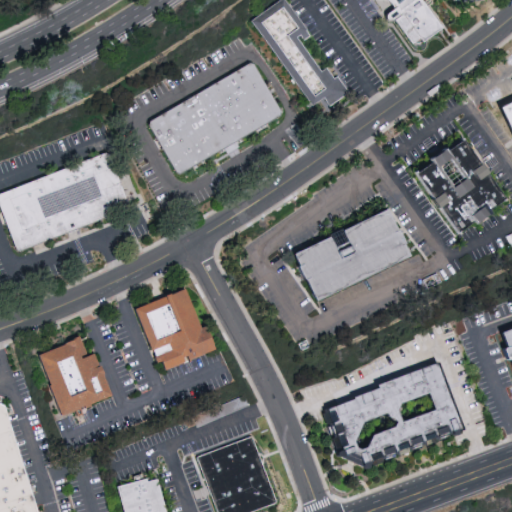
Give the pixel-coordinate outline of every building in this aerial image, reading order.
[(318,72),(327,66),(351,96),(330,108),(321,100),(310,109),(249,23),(281,0),(283,0),(306,31),(295,38),(318,72)] [(414,51),(395,27),(388,26),(385,22),(383,14),(393,7),(387,0),(421,0),(442,28),(414,51)] [(176,174),(147,123),(252,64),(254,67),(280,113),(256,132),(176,174)] [(511,137),(498,109),(511,102),(511,137)] [(460,140),(504,201),(486,214),(488,216),(474,227),(471,225),(455,236),(413,176),(429,164),(426,160),(443,148),(445,150),(460,140)] [(25,253),(23,250),(20,251),(0,199),(0,196),(111,154),(114,155),(116,157),(136,207),(113,218),(25,253)] [(403,246),(407,259),(313,305),(290,257),(326,239),(331,248),(345,243),(340,232),(384,211),(395,232),(403,246)] [(199,330),(203,329),(214,352),(163,372),(151,353),(149,354),(132,312),(182,292),(199,330)] [(511,368),(510,363),(506,364),(502,351),(505,350),(500,336),(511,331),(511,368)] [(85,358),(93,356),(110,399),(59,419),(34,358),(76,339),(85,358)] [(461,433),(437,441),(434,434),(420,439),(422,447),(408,452),(405,445),(393,451),(396,459),(382,463),(379,456),(367,459),(370,471),(364,472),(335,462),(333,454),(346,449),(340,438),(334,438),(329,427),(335,424),(330,411),(376,393),(374,388),(435,365),(461,433)] [(0,511),(0,407),(2,408),(34,511),(0,511)] [(260,511),(217,511),(197,459),(251,440),(276,502),(275,507),(260,511)] [(156,482),(163,511),(122,511),(116,489),(144,482),(145,484),(156,482)]
